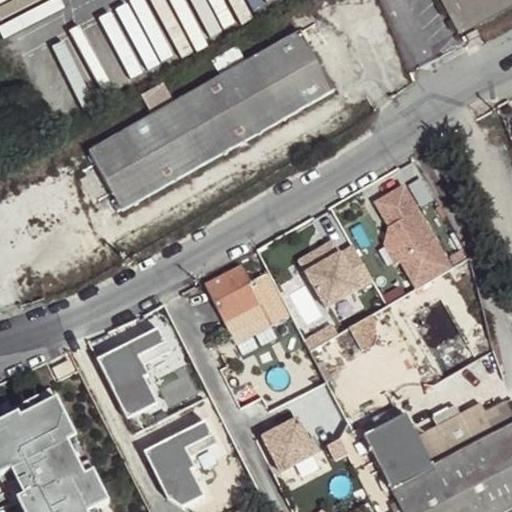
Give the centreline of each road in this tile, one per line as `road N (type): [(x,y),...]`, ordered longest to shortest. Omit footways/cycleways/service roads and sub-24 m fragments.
road 1 (residential): [(0,334),(84,310),(511,62)]
road 2 (unknown): [(163,264),(286,511)]
road 3 (unknown): [(404,124),(511,326)]
road 4 (unknown): [(52,319),(147,511)]
